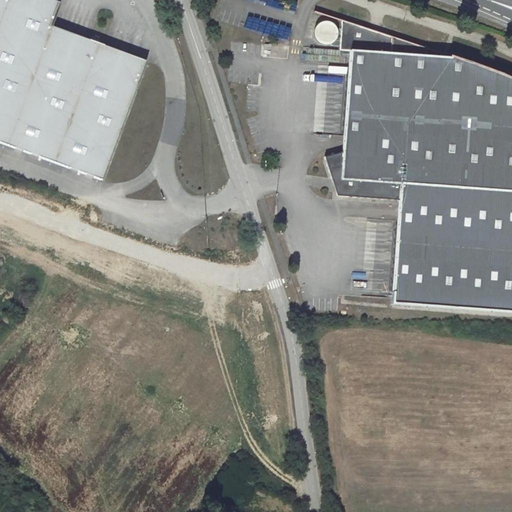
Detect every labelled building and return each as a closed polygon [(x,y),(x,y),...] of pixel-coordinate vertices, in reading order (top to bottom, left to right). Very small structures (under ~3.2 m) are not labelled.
[(0,0),(0,142),(102,180),(144,66),(102,51),(104,45),(90,40),(88,46),(45,30),(54,7),(35,0),(0,0)] [(35,0),(54,7),(45,30),(88,46),(90,40),(52,26),(61,3),(53,0),(35,0)] [(390,304),(511,313),(511,79),(500,74),(470,63),(449,56),(449,58),(441,57),(441,53),(341,21),(340,37),(336,37),(336,33),(336,31),(334,27),(332,24),(328,23),(323,22),(317,25),(314,29),(313,33),(314,38),(316,41),(318,43),(322,45),(324,45),(330,44),(331,46),(339,46),(339,50),(349,51),(342,152),(324,157),(331,179),(340,179),(338,196),(382,200),(382,199),(398,200),(390,304)] [(102,51),(144,66),(146,61),(104,45),(102,51)] [(0,162),(0,169),(6,171),(8,166),(0,162)] [(21,162),(19,169),(41,175),(43,168),(21,162)] [(340,179),(331,179),(336,196),(338,196),(340,179)]
